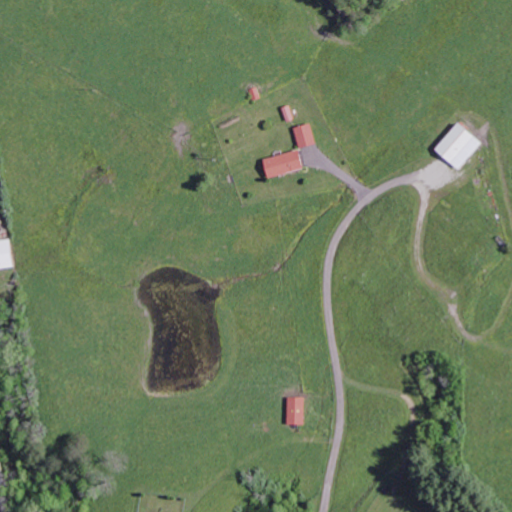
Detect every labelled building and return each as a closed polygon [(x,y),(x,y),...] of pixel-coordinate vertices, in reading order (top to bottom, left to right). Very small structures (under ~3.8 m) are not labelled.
[(434,152),(462,169),(480,139),(453,122),(434,152)] [(296,129),(304,150),(320,144),(313,123),(296,129)] [(273,177),(309,171),(306,151),(269,158),(273,177)] [(0,270),(22,270),(21,241),(0,242),(0,270)] [(304,423),(305,397),(288,396),(287,423),(304,423)]
